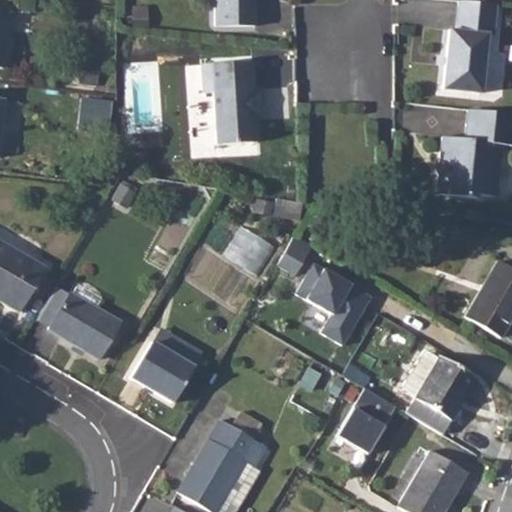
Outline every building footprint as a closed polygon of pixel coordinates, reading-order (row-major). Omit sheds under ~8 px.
[(208,0),(208,20),(248,21),(248,0),(208,0)] [(490,0),(486,0),(452,0),(449,26),(443,25),(437,80),(475,84),(481,30),(487,31),(490,0)] [(146,13),(132,13),(132,27),(146,27),(146,13)] [(252,61),(201,65),(202,94),(212,93),(215,145),(257,143),(256,119),(254,119),(254,109),(260,109),(259,89),(254,89),(252,61)] [(97,70),(82,67),(80,80),(95,82),(97,70)] [(112,102),(80,99),(78,121),(109,124),(112,102)] [(509,113),(460,107),(456,136),(433,134),(427,191),(466,196),(466,192),(486,194),(492,142),(505,144),(509,113)] [(134,193),(121,185),(113,200),(126,207),(134,193)] [(302,203),(275,199),(272,216),(298,221),(302,203)] [(272,203),(256,200),(254,213),(270,216),(272,203)] [(259,273),(275,245),(242,226),(226,255),(259,273)] [(293,237),(288,245),(306,256),(311,247),(293,237)] [(43,269),(0,241),(0,299),(18,310),(43,269)] [(288,245),(276,265),(294,276),(306,256),(288,245)] [(499,338),(511,315),(511,270),(497,262),(464,318),(499,338)] [(371,298),(313,263),(292,298),(328,319),(318,336),(341,349),(371,298)] [(40,318),(49,324),(66,296),(56,291),(40,318)] [(68,295),(48,328),(96,359),(118,325),(68,295)] [(160,327),(151,341),(195,367),(204,352),(160,327)] [(173,404),(195,367),(151,341),(129,379),(173,404)] [(416,402),(408,416),(441,435),(475,382),(470,379),(478,364),(450,347),(441,361),(437,359),(434,366),(416,402)] [(364,389),(335,437),(366,455),(394,407),(364,389)] [(233,426),(256,434),(261,421),(239,412),(233,426)] [(252,467),(264,447),(219,421),(176,494),(207,511),(235,511),(250,487),(236,479),(245,463),(252,467)] [(404,511),(443,511),(467,473),(429,451),(396,507),(404,511)] [(259,471),(252,467),(245,463),(236,479),(250,487),(259,471)]
